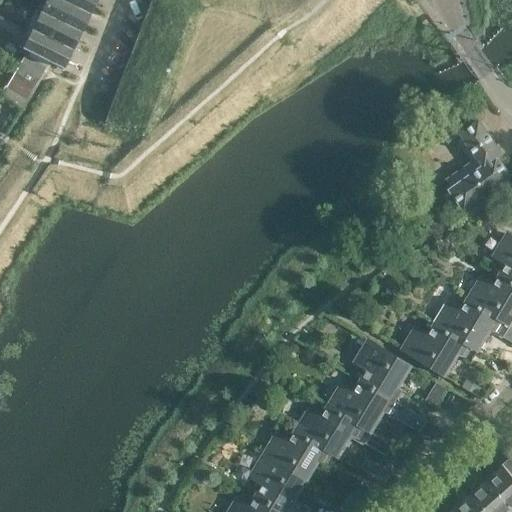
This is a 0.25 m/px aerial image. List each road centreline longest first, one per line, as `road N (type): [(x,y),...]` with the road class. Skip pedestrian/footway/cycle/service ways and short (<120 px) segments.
road 1 (residential): [(368,511),(511,388)]
road 2 (tertiary): [(511,102),(470,52),(443,0)]
